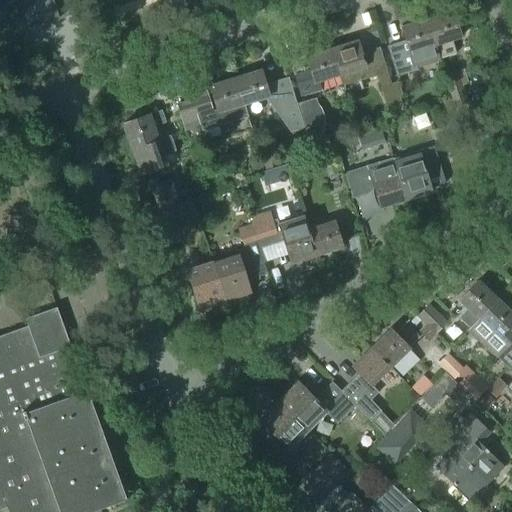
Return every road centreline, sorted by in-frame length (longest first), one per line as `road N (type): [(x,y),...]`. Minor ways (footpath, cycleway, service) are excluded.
road 1 (residential): [(170,389),(511,199)]
road 2 (residential): [(170,389),(65,88)]
road 3 (residential): [(65,88),(346,0)]
road 4 (residential): [(247,511),(203,461),(170,389)]
